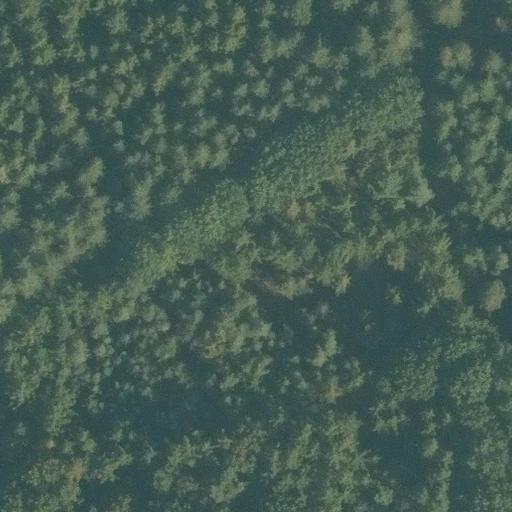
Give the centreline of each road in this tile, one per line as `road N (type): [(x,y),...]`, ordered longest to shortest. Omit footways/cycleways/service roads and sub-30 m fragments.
road 1 (track): [(511,9),(365,85),(283,161),(123,255),(0,340)]
road 2 (track): [(365,85),(429,164),(464,295),(511,344)]
road 3 (track): [(123,255),(19,0)]
